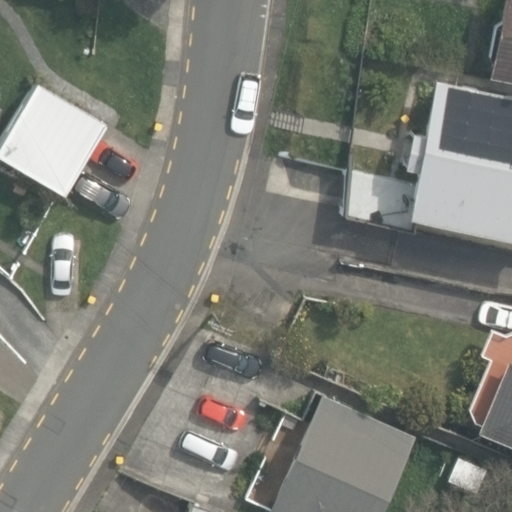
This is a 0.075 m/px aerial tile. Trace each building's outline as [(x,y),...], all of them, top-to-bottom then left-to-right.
[(511,0),(500,0),(485,70),(511,75),(511,0)] [(412,214),(511,233),(511,90),(431,74),(411,179),(350,167),(342,211),(410,224),(412,214)] [(0,142),(13,121),(0,112),(0,142)] [(0,155),(61,191),(82,154),(22,119),(0,155)] [(473,416),(511,432),(511,350),(503,346),(473,416)] [(260,511),(373,511),(410,432),(316,389),(260,511)] [(187,511),(220,511),(193,501),(187,511)]
